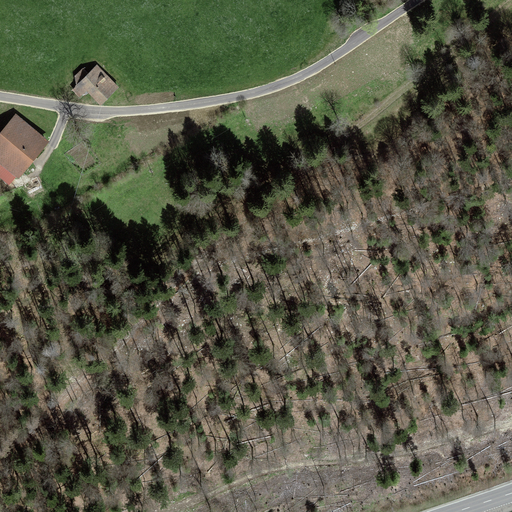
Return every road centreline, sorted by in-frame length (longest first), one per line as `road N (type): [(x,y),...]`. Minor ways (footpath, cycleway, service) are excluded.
road 1 (track): [(511,1),(354,132),(0,458)]
road 2 (unclassified): [(0,101),(93,115),(271,92),(419,0)]
road 3 (track): [(190,511),(246,485),(457,447),(511,429)]
